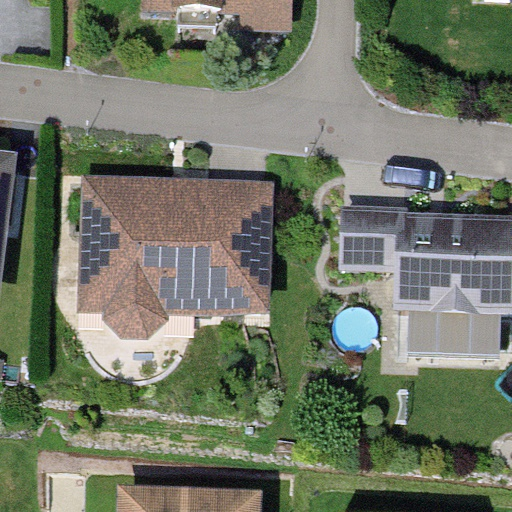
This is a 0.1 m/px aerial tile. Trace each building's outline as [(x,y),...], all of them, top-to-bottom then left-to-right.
[(259,0),(152,0),(151,21),(258,27),(259,0)] [(302,43),(304,0),(259,0),(258,27),(258,41),(302,43)] [(0,287),(17,163),(0,160),(0,287)] [(176,319),(274,321),(280,189),(91,183),(83,315),(107,316),(125,343),(153,345),(176,319)] [(403,210),(347,208),(345,293),(401,294),(403,221),(403,210)] [(511,326),(511,223),(403,221),(401,294),(400,323),(414,324),(413,366),(506,369),(507,326),(511,326)] [(273,511),(273,504),(137,498),(136,511),(273,511)]
